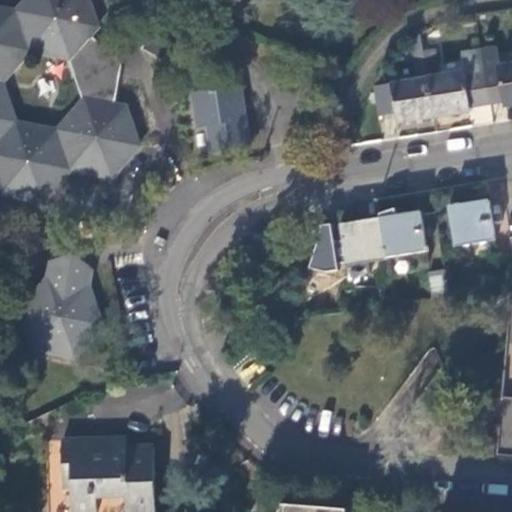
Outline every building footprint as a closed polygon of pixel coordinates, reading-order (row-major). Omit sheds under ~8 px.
[(0,188),(2,195),(41,203),(69,171),(112,179),(127,162),(140,148),(127,108),(114,106),(123,68),(92,40),(101,30),(90,0),(26,0),(16,12),(0,8),(0,188)] [(420,32),(412,38),(419,79),(428,77),(426,70),(423,50),(420,32)] [(141,52),(163,63),(172,45),(150,33),(141,52)] [(423,50),(426,70),(439,67),(435,47),(423,50)] [(511,105),(511,64),(501,66),(498,48),(481,50),(489,104),(505,101),(506,106),(511,105)] [(428,77),(434,117),(454,114),(473,111),(472,107),(489,104),(481,50),(464,53),(467,71),(428,77)] [(377,85),(382,115),(396,113),(397,123),(414,121),(434,117),(428,77),(419,79),(377,85)] [(208,127),(213,155),(250,148),(242,108),(239,87),(192,96),(198,130),(208,127)] [(450,207),(456,245),(496,239),(490,200),(472,203),(450,207)] [(381,217),(387,257),(427,250),(420,211),(401,214),(381,217)] [(372,259),(387,257),(381,217),(363,220),(362,218),(355,219),(332,223),(333,227),(343,226),(349,263),(369,260),(371,271),(374,271),(372,259)] [(16,308),(32,350),(73,361),(105,323),(96,301),(90,285),(91,279),(94,269),(74,253),(47,260),(43,277),(16,308)] [(511,284),(511,253),(498,256),(503,286),(511,284)] [(433,298),(449,295),(445,268),(428,271),(433,298)] [(496,455),(511,456),(511,286),(496,455)] [(49,511),(153,511),(154,443),(126,442),(126,435),(50,435),(49,511)]
